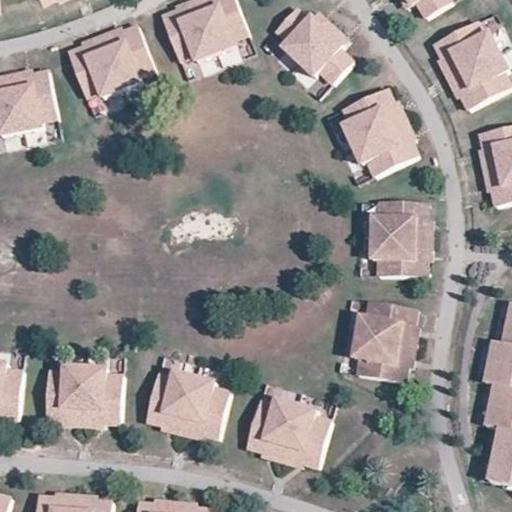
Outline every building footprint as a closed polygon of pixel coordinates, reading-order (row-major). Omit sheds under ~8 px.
[(248,26),(237,0),(219,0),(221,4),(213,8),(209,0),(205,0),(199,3),(220,57),(240,49),(238,44),(233,32),(248,26)] [(411,0),(415,0),(420,6),(429,22),(446,12),(439,0),(402,0),(405,4),(411,0)] [(411,0),(405,4),(410,12),(420,6),(415,0),(411,0)] [(451,0),(439,0),(446,12),(455,6),(451,0)] [(182,13),(165,19),(178,53),(193,47),(198,59),(200,65),(220,57),(199,3),(189,7),(192,16),(184,19),(182,13)] [(192,16),(189,7),(180,10),(182,13),(184,19),(192,16)] [(320,31),(313,25),(299,12),(286,27),(299,39),(292,47),(287,52),(303,66),(336,31),(328,23),(320,31)] [(328,23),(321,16),(313,25),(320,31),(328,23)] [(469,30),(476,45),(488,38),(480,24),(469,30)] [(248,26),(233,32),(238,44),(253,38),(248,26)] [(292,47),(299,39),(286,27),(279,34),(292,47)] [(154,62),(141,29),(125,35),(127,41),(119,44),(115,35),(105,39),(126,93),(146,86),(144,80),(139,68),(154,62)] [(469,30),(437,47),(445,62),(451,59),(455,67),(446,72),(451,82),(503,54),(493,36),(488,38),(476,45),(469,30)] [(124,31),(115,35),(119,44),(127,41),(125,35),(124,31)] [(357,66),(344,53),(336,47),(344,38),(336,31),(303,66),(318,81),(323,76),(330,68),(343,81),(357,66)] [(344,53),(351,45),(344,38),(336,47),(344,53)] [(88,49),(72,55),(84,89),(99,83),(104,95),(106,101),(126,93),(105,39),(95,43),(98,52),(90,55),(88,49)] [(98,52),(95,43),(86,46),(88,49),(90,55),(98,52)] [(198,59),(193,47),(178,53),(183,65),(198,59)] [(464,98),(472,113),(503,96),(496,82),(508,76),(511,73),(511,71),(503,54),(451,82),(456,91),(465,87),(469,95),(464,98)] [(442,64),(446,72),(455,67),(451,59),(445,62),(442,64)] [(154,62),(139,68),(144,80),(159,75),(154,62)] [(343,81),(330,68),(323,76),(336,88),(343,81)] [(33,74),(25,76),(27,86),(35,84),(34,78),(33,74)] [(58,109),(51,75),(34,78),(35,84),(27,86),(25,76),(14,78),(25,135),(46,131),(45,126),(42,113),(58,109)] [(511,84),(508,76),(496,82),(503,96),(511,91),(511,84)] [(0,121),(1,121),(3,134),(5,140),(25,135),(14,78),(3,80),(5,90),(0,90),(0,121)] [(104,95),(99,83),(84,89),(89,101),(104,95)] [(465,87),(456,91),(460,99),(464,98),(469,95),(465,87)] [(398,108),(390,92),(358,107),(365,122),(353,127),(348,130),(356,149),(409,125),(405,114),(396,119),(392,110),(398,108)] [(396,119),(405,114),(401,106),(398,108),(392,110),(396,119)] [(353,127),(365,122),(358,107),(346,113),(353,127)] [(58,109),(42,113),(45,126),(61,123),(58,109)] [(389,175),(422,160),(414,144),(409,147),(405,139),(414,135),(409,125),(356,149),(365,168),(371,166),(383,160),(389,175)] [(511,130),(483,137),(486,154),(492,152),(494,161),(484,163),(486,174),(511,168),(511,130)] [(418,143),(414,135),(405,139),(409,147),(414,144),(418,143)] [(483,154),(484,163),(494,161),(492,152),(486,154),(483,154)] [(389,175),(383,160),(371,166),(377,181),(389,175)] [(494,193),(498,210),(511,206),(511,168),(486,174),(489,185),(498,183),(500,192),(494,193)] [(498,183),(489,185),(490,194),(494,193),(500,192),(498,183)] [(431,224),(432,206),(396,205),(396,221),(383,221),(377,221),(376,242),(435,244),(435,233),(425,232),(425,223),(431,224)] [(383,221),(396,221),(396,205),(383,205),(383,221)] [(425,232),(435,233),(435,224),(431,224),(425,223),(425,232)] [(394,280),(430,281),(430,264),(424,263),(424,255),(434,255),(435,244),(376,242),(376,263),(381,263),(395,264),(394,280)] [(434,264),(434,255),(424,255),(424,263),(430,264),(434,264)] [(394,280),(395,264),(381,263),(381,279),(394,280)] [(370,320),(383,322),(385,306),(372,304),(370,320)] [(418,329),(420,312),(385,306),(383,322),(370,320),(364,319),(361,340),(418,349),(420,338),(410,337),(412,328),(418,329)] [(410,337),(420,338),(421,329),(418,329),(412,328),(410,337)] [(373,380),(409,385),(411,368),(405,367),(407,359),(416,360),(418,349),(361,340),(357,361),(363,362),(376,364),(373,380)] [(493,344),(485,386),(497,388),(511,391),(511,348),(506,347),(493,344)] [(415,369),(416,360),(407,359),(405,367),(411,368),(415,369)] [(373,380),(376,364),(363,362),(360,378),(373,380)] [(5,422),(22,423),(26,388),(10,386),(11,373),(11,367),(0,366),(0,415),(5,416),(5,422)] [(51,388),(49,423),(66,424),(66,418),(75,419),(75,429),(86,429),(89,371),(68,370),(68,375),(67,389),(51,388)] [(106,427),(123,428),(125,392),(109,391),(110,378),(110,372),(89,371),(86,429),(97,430),(97,420),(106,421),(106,427)] [(11,373),(10,386),(26,388),(27,375),(11,373)] [(51,388),(67,389),(68,375),(52,374),(51,388)] [(158,390),(150,425),(167,429),(168,423),(177,425),(174,435),(185,437),(199,381),(178,376),(177,381),(174,394),(158,390)] [(158,390),(174,394),(177,381),(161,377),(158,390)] [(110,378),(109,391),(125,392),(126,379),(110,378)] [(206,439),(222,443),(231,408),(215,404),(218,391),(220,386),(199,381),(185,437),(196,440),(198,431),(207,433),(206,439)] [(511,391),(497,388),(489,429),(504,432),(511,433),(511,391)] [(218,391),(215,404),(231,408),(234,395),(218,391)] [(259,416),(249,451),(265,455),(267,450),(276,452),(273,461),(284,465),(300,408),(280,403),(278,408),(274,421),(259,416)] [(259,416),(274,421),(278,408),(262,404),(259,416)] [(304,466),(321,471),(330,437),(315,433),(319,420),(320,414),(300,408),(284,465),(294,468),(297,458),(306,461),(304,466)] [(66,428),(75,429),(75,419),(66,418),(66,424),(66,428)] [(106,427),(106,421),(97,420),(97,430),(106,431),(106,427)] [(319,420),(315,433),(330,437),(334,424),(319,420)] [(166,433),(174,435),(177,425),(168,423),(167,429),(166,433)] [(198,431),(196,440),(205,442),(206,439),(207,433),(198,431)] [(511,433),(504,432),(493,485),(510,489),(510,491),(511,491),(511,433)] [(264,459),(273,461),(276,452),(267,450),(265,455),(264,459)] [(297,458),(294,468),(303,470),(304,466),(306,461),(297,458)] [(66,507),(67,497),(58,496),(58,500),(57,506),(66,507)] [(0,511),(12,511),(15,501),(0,497),(0,511)] [(58,500),(41,499),(39,511),(76,511),(78,498),(67,497),(66,507),(57,506),(58,500)] [(114,511),(115,504),(98,503),(97,509),(88,508),(89,499),(78,498),(76,511),(114,511)] [(98,499),(89,499),(88,508),(97,509),(98,503),(98,499)]
